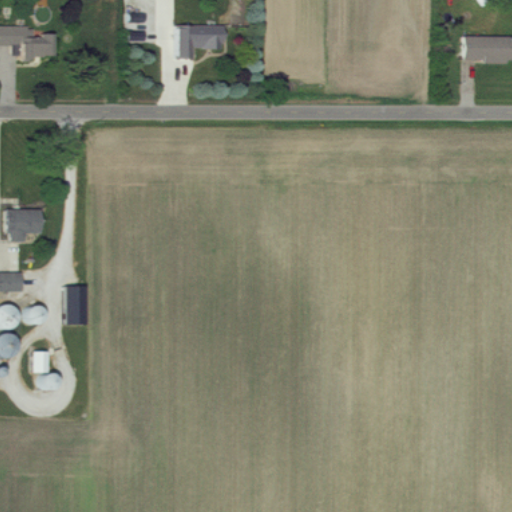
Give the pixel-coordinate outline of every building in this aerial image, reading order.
[(171,57),(190,57),(190,47),(220,47),(220,25),(172,24),(171,57)] [(51,33),(31,33),(30,25),(0,25),(0,44),(17,44),(17,57),(51,56),(51,33)] [(460,60),(510,61),(510,36),(460,35),(460,60)] [(37,208),(1,209),(2,232),(7,232),(7,240),(22,240),(21,232),(37,232),(37,208)] [(0,291),(19,290),(19,271),(0,271),(0,291)] [(82,284),(60,285),(61,323),(82,323),(82,284)] [(10,305),(0,304),(0,326),(9,327),(10,305)] [(12,335),(0,332),(0,356),(7,358),(12,335)] [(27,371),(43,371),(43,351),(28,351),(27,371)]
